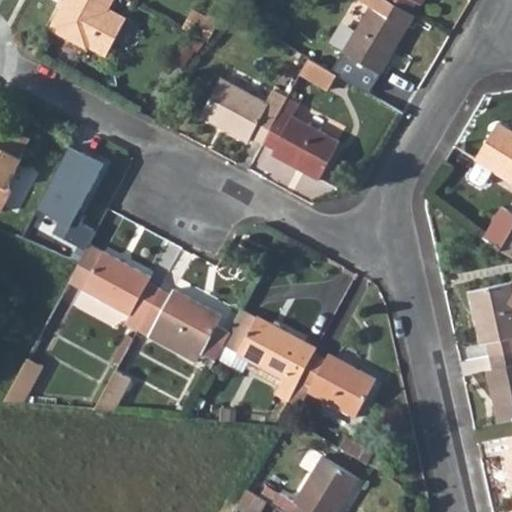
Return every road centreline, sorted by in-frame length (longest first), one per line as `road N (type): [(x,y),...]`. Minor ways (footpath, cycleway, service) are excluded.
road 1 (residential): [(0,64),(326,234),(355,240),(395,233)]
road 2 (residential): [(459,511),(395,233)]
road 3 (residential): [(395,233),(398,173),(487,22)]
